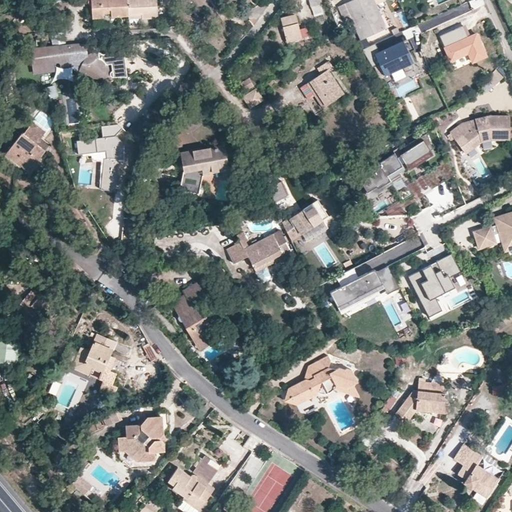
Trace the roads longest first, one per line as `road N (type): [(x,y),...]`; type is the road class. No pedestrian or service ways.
road 1 (residential): [(390,511),(215,396),(159,341),(104,265)]
road 2 (residential): [(104,265),(129,247),(134,179),(152,134),(277,0)]
road 3 (residential): [(0,209),(79,261),(104,265)]
